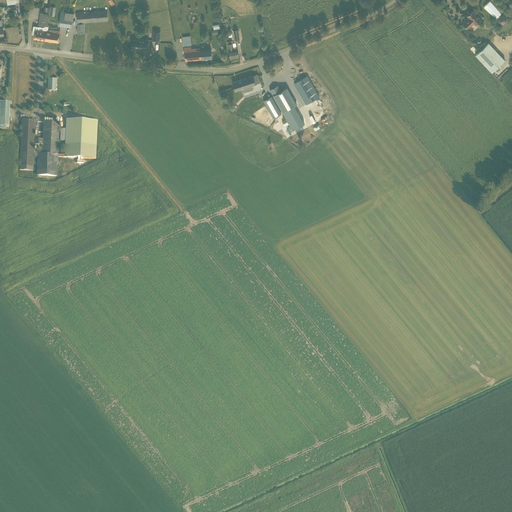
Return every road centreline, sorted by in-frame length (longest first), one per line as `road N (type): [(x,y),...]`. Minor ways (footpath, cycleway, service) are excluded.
road 1 (unclassified): [(0,49),(225,69),(393,0)]
road 2 (track): [(181,209),(56,54)]
